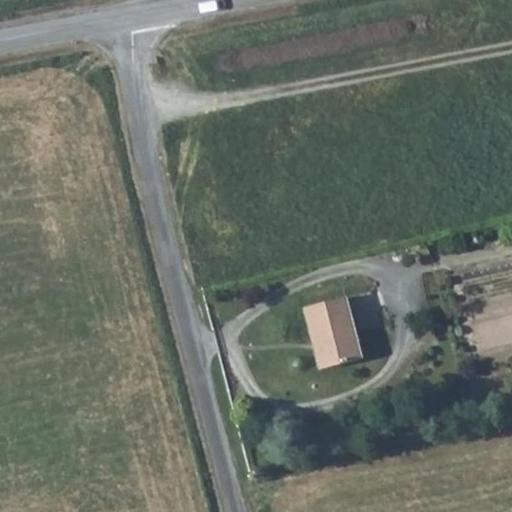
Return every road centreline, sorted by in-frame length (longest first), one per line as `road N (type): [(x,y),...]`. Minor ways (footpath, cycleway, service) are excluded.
road 1 (unclassified): [(235,511),(138,118),(130,15)]
road 2 (track): [(138,118),(511,48)]
road 3 (secondary): [(0,39),(130,15)]
